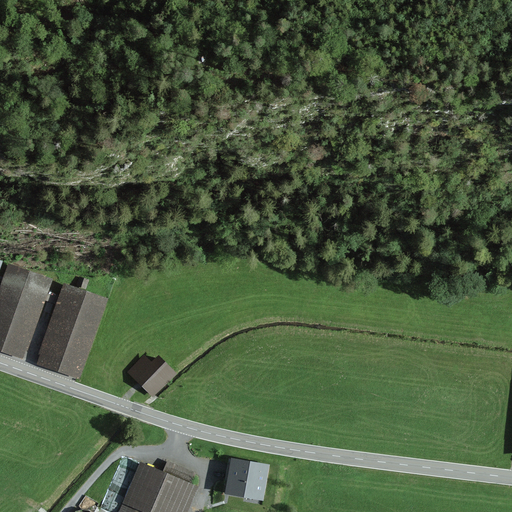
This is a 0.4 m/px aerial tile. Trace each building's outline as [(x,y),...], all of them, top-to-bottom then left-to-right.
[(10,267),(0,293),(0,348),(21,356),(48,280),(10,267)] [(80,278),(77,285),(85,288),(88,280),(80,278)] [(67,287),(40,363),(77,376),(105,300),(67,287)] [(144,360),(131,373),(154,395),(173,376),(173,374),(158,358),(151,366),(144,360)] [(184,511),(195,488),(189,485),(194,474),(167,463),(162,474),(141,464),(120,511),(184,511)] [(233,463),(228,489),(261,495),(266,468),(233,463)]
